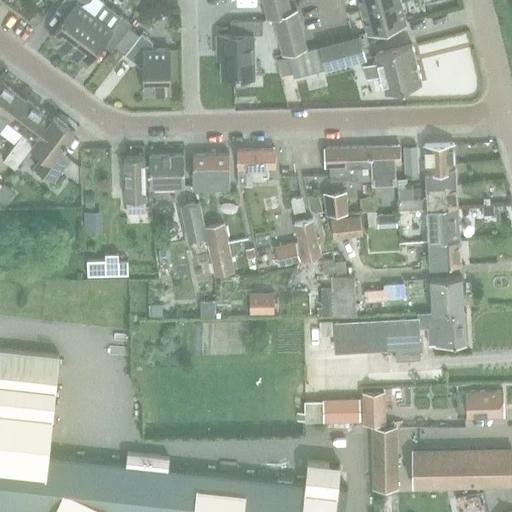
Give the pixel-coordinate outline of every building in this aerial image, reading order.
[(68,49),(94,14),(104,1),(101,0),(61,0),(59,3),(69,10),(50,36),(68,49)] [(291,10),(288,0),(279,0),(264,4),(267,17),(273,15),(291,10)] [(406,20),(400,0),(388,0),(361,7),(367,30),(406,20)] [(115,44),(129,26),(131,22),(104,1),(94,14),(68,49),(86,62),(105,37),(115,44)] [(36,9),(30,17),(36,22),(43,14),(36,9)] [(297,9),(291,10),(273,15),(276,27),(300,21),(297,9)] [(217,48),(221,48),(222,76),(254,75),(252,33),(262,32),(262,18),(230,19),(230,33),(217,33),(217,48)] [(303,34),(300,21),(276,27),(279,40),(303,34)] [(169,47),(152,47),(152,40),(141,31),(139,34),(129,26),(115,44),(125,53),(124,53),(134,61),(135,60),(144,60),(145,91),(170,91),(169,47)] [(306,46),(303,34),(279,40),(282,52),(306,46)] [(319,47),(289,55),(294,74),(303,71),(364,56),(358,34),(352,36),(319,44),(318,44),(319,47)] [(377,61),(363,64),(366,76),(380,73),(385,89),(421,80),(411,42),(375,51),(377,61)] [(0,113),(7,119),(24,98),(0,79),(0,113)] [(51,118),(24,98),(7,119),(26,133),(22,138),(19,136),(3,158),(14,166),(31,144),(34,139),(35,140),(51,118)] [(53,115),(51,118),(35,140),(34,139),(31,144),(43,153),(34,165),(53,180),(70,157),(60,150),(74,131),(53,115)] [(455,161),(454,142),(423,144),(425,170),(444,169),(444,161),(455,161)] [(400,143),(371,144),(372,177),(372,183),(390,183),(389,162),(396,162),(400,162),(400,143)] [(372,177),(371,144),(325,146),(326,165),(329,165),(330,179),(360,178),(362,179),(369,179),(371,177),(372,177)] [(406,171),(418,171),(415,144),(405,144),(406,171)] [(105,146),(91,146),(91,156),(105,156),(105,146)] [(275,147),(237,147),(237,166),(238,183),(252,183),(252,180),(268,179),(268,166),(275,166),(275,147)] [(228,152),(192,153),(192,185),(229,184),(228,152)] [(150,185),(184,183),(182,153),(149,154),(150,185)] [(126,211),(146,211),(145,196),(144,155),(125,155),(126,196),(126,211)] [(456,183),(455,161),(444,161),(444,169),(425,170),(426,184),(456,183)] [(457,206),(456,183),(426,184),(426,197),(398,199),(398,209),(410,209),(457,206)] [(413,187),(398,187),(398,197),(413,197),(413,187)] [(319,193),(308,192),(311,208),(315,211),(323,209),(319,193)] [(346,192),(324,192),(329,212),(347,212),(346,192)] [(302,194),(291,196),(294,211),(305,208),(302,194)] [(206,235),(198,200),(180,204),(188,239),(206,235)] [(493,205),(483,205),(483,214),(494,214),(493,205)] [(459,238),(457,206),(426,208),(428,240),(459,238)] [(399,222),(411,222),(410,209),(398,210),(399,222)] [(274,210),(252,213),(253,225),(276,223),(274,210)] [(99,211),(85,211),(86,231),(99,230),(99,211)] [(377,225),(398,224),(397,212),(377,212),(377,225)] [(334,236),(363,233),(360,215),(331,218),(334,236)] [(312,217),(294,221),(302,257),(320,253),(312,217)] [(204,225),(208,244),(227,241),(223,221),(204,225)] [(461,263),(459,238),(428,240),(429,254),(421,254),(421,265),(461,263)] [(233,267),(227,241),(208,244),(214,271),(233,267)] [(276,246),(280,262),(300,258),(297,241),(276,246)] [(167,246),(159,247),(160,264),(169,264),(167,246)] [(253,246),(246,247),(249,257),(255,255),(253,246)] [(118,260),(118,252),(104,253),(104,258),(87,259),(87,274),(128,273),(128,260),(118,260)] [(345,256),(335,258),(337,273),(347,272),(345,256)] [(334,257),(323,258),(325,272),(336,270),(334,257)] [(356,274),(332,275),(332,315),(356,314),(356,274)] [(429,277),(431,311),(463,309),(461,275),(429,277)] [(413,278),(402,277),(400,300),(411,301),(413,278)] [(375,284),(375,295),(390,295),(390,284),(375,284)] [(273,291),(249,291),(249,311),(273,311),(273,291)] [(162,302),(149,302),(149,314),(162,314),(162,302)] [(465,342),(463,309),(431,311),(416,311),(416,316),(333,320),(335,350),(420,345),(419,325),(429,324),(429,335),(430,344),(435,344),(465,342)] [(319,334),(319,316),(310,316),(309,334),(319,334)] [(0,509),(24,511),(343,511),(346,486),(344,486),(338,485),(340,463),(308,460),(305,481),(168,466),(169,456),(127,451),(126,462),(48,453),(59,354),(0,347),(0,509)] [(457,415),(466,414),(466,415),(503,414),(502,388),(465,389),(461,389),(456,390),(457,415)] [(384,391),(363,391),(364,422),(385,421),(384,391)] [(360,418),(360,397),(323,398),(324,420),(360,418)] [(323,398),(304,399),(305,420),(324,420),(323,398)] [(395,486),(394,425),(370,426),(371,486),(395,486)] [(461,448),(412,449),(413,485),(483,484),(489,511),(490,511),(511,506),(511,493),(510,484),(511,484),(511,448),(461,448)]
